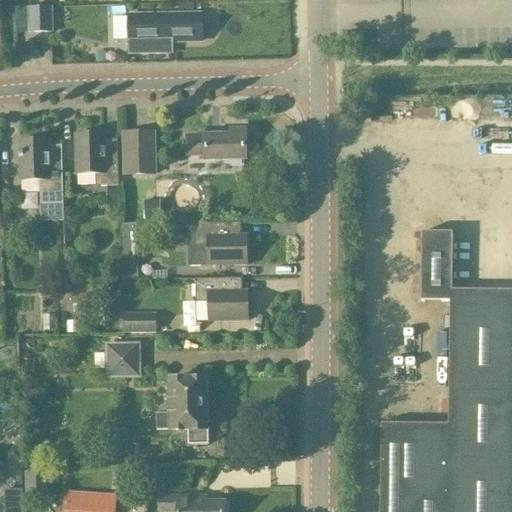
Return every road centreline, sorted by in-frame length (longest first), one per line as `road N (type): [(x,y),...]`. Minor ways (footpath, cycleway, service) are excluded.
road 1 (unclassified): [(319,511),(319,79)]
road 2 (unclassified): [(0,91),(319,79)]
